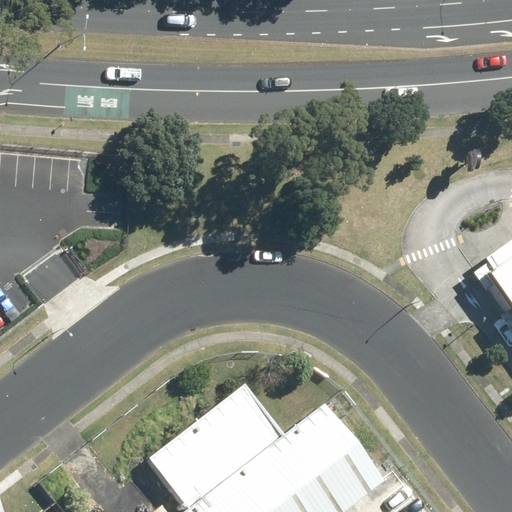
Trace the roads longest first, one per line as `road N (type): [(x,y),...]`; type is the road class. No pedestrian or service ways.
road 1 (unclassified): [(0,422),(170,296),(220,284),(268,287),(325,301),(388,338),(511,491)]
road 2 (secondary): [(0,2),(252,15),(392,13),(511,0)]
road 3 (secondary): [(511,74),(268,91),(0,78)]
